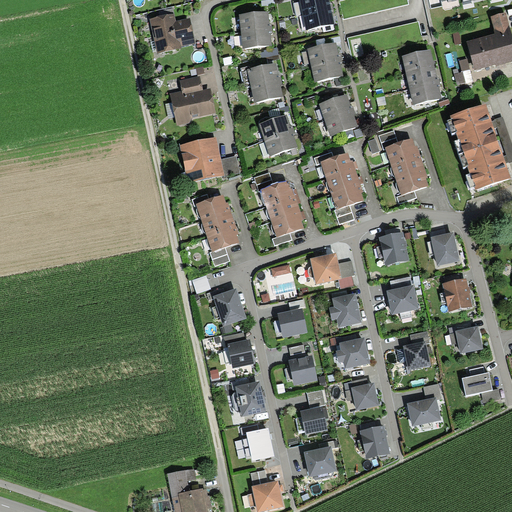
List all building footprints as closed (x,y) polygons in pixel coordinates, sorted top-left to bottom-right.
[(302,0),(305,14),(331,10),(329,0),(302,0)] [(339,0),(338,0),(343,19),(408,3),(407,0),(339,0)] [(331,10),(305,14),(308,31),(334,26),(331,10)] [(195,43),(190,18),(177,21),(175,13),(150,18),(158,54),(182,48),(182,46),(195,43)] [(511,36),(505,13),(491,17),(495,33),(468,41),(476,70),(511,60),(511,36)] [(242,32),(269,30),(268,14),(242,15),(242,32)] [(417,21),(346,39),(352,63),(424,45),(417,21)] [(458,29),(452,30),(455,44),(461,43),(458,29)] [(269,30),(242,32),(243,49),(270,47),(269,30)] [(312,63),(338,59),(335,42),(309,47),(312,63)] [(403,57),(407,73),(433,68),(430,52),(403,57)] [(338,59),(312,63),(315,80),(341,75),(338,59)] [(460,61),(462,71),(454,74),(458,85),(473,81),(467,59),(460,61)] [(252,85),(278,80),(274,63),(248,68),(252,85)] [(252,85),(248,68),(239,70),(243,87),(252,85)] [(410,89),(436,84),(433,68),(407,73),(410,89)] [(179,82),(181,91),(182,93),(203,89),(200,77),(179,82)] [(278,80),(252,85),(255,101),(281,96),(278,80)] [(463,93),(475,90),(473,82),(461,85),(463,93)] [(436,84),(410,89),(413,105),(439,100),(436,84)] [(216,112),(210,87),(203,89),(182,93),(181,91),(170,93),(177,126),(191,123),(190,118),(216,112)] [(326,119),(351,112),(347,96),(321,103),(326,119)] [(464,152),(498,140),(485,105),(451,116),(464,152)] [(351,112),(326,119),(330,135),(356,129),(351,112)] [(265,139),(290,132),(286,116),(260,123),(265,139)] [(395,129),(379,133),(383,146),(388,144),(398,141),(395,129)] [(290,132),(265,139),(269,155),(295,149),(290,132)] [(221,159),(217,136),(183,143),(190,181),(224,175),(221,159)] [(375,154),(383,151),(376,136),(369,139),(375,154)] [(393,160),(417,153),(412,137),(398,141),(388,144),(393,160)] [(498,140),(464,152),(476,190),(511,178),(498,140)] [(316,164),(321,162),(329,160),(327,151),(313,156),(316,164)] [(393,160),(397,176),(422,169),(417,153),(393,160)] [(321,162),(326,178),(352,170),(347,154),(329,160),(321,162)] [(239,172),(236,156),(221,159),(224,175),(239,172)] [(422,169),(397,176),(402,192),(415,189),(426,185),(422,169)] [(331,193),(356,185),(352,170),(326,178),(331,193)] [(270,173),(254,178),(258,190),(261,189),(274,185),(270,173)] [(261,189),(266,205),(298,195),(296,187),(291,189),(285,181),(274,185),(261,189)] [(361,201),(356,185),(331,193),(335,209),(349,205),(361,201)] [(415,189),(402,192),(397,193),(400,201),(417,196),(415,189)] [(194,197),(197,205),(210,201),(207,193),(194,197)] [(271,221),(301,212),(298,204),(301,203),(298,195),(266,205),(271,221)] [(197,205),(202,221),(227,213),(222,197),(210,201),(197,205)] [(349,205),(335,209),(339,221),(353,217),(349,205)] [(301,212),(271,221),(276,237),(289,232),(305,228),(302,220),(306,219),(304,211),(301,212)] [(202,221),(206,236),(232,228),(227,213),(202,221)] [(237,243),(232,228),(206,236),(211,251),(225,247),(237,243)] [(386,236),(401,233),(400,228),(385,230),(386,236)] [(289,232),(276,237),(272,238),(275,245),(292,240),(289,232)] [(459,260),(453,232),(431,237),(433,243),(427,244),(429,256),(435,255),(437,265),(459,260)] [(403,233),(401,233),(386,236),(381,237),(382,245),(377,247),(379,259),(384,258),(385,266),(409,261),(403,233)] [(225,247),(211,251),(215,263),(228,259),(225,247)] [(339,264),(336,253),(311,258),(316,285),(338,279),(341,278),(339,264)] [(339,264),(341,278),(351,276),(354,275),(352,261),(339,264)] [(290,266),(272,269),(273,276),(291,273),(290,266)] [(455,279),(466,277),(464,270),(453,271),(455,279)] [(341,278),(338,279),(340,288),(353,286),(351,276),(341,278)] [(390,281),(392,290),(412,286),(410,277),(390,281)] [(471,306),(466,277),(455,279),(443,281),(449,310),(471,306)] [(419,309),(414,285),(412,286),(392,290),(386,291),(391,315),(400,313),(401,319),(411,317),(410,311),(419,309)] [(243,319),(235,291),(215,297),(223,325),(243,319)] [(362,322),(356,293),(347,295),(332,298),(334,306),(328,307),(331,320),(338,319),(339,327),(362,322)] [(303,300),(289,303),(291,310),(302,308),(305,307),(303,300)] [(307,332),(302,308),(291,310),(279,313),(284,337),(307,332)] [(482,348),(478,325),(455,329),(456,335),(448,336),(450,347),(459,345),(460,352),(482,348)] [(410,335),(412,344),(426,342),(427,344),(430,343),(428,332),(410,335)] [(369,358),(365,337),(356,339),(340,343),(341,350),(337,351),(339,362),(345,361),(346,368),(370,363),(369,358)] [(257,366),(252,340),(228,345),(230,352),(224,353),(226,365),(232,364),(233,370),(257,366)] [(427,344),(426,342),(412,344),(403,346),(403,349),(398,350),(400,362),(407,361),(409,369),(431,364),(427,344)] [(303,345),(289,349),(291,355),(305,352),(303,345)] [(318,381),(312,355),(289,360),(294,386),(318,381)] [(471,376),(485,373),(484,367),(470,370),(471,376)] [(499,389),(493,390),(489,372),(485,373),(471,376),(461,378),(465,396),(481,392),(483,403),(501,399),(499,389)] [(378,405),(374,384),(368,385),(367,380),(345,384),(348,400),(355,399),(357,409),(378,405)] [(427,399),(437,398),(442,397),(439,383),(424,386),(427,399)] [(265,413),(259,384),(236,388),(241,417),(265,413)] [(311,408),(324,406),(322,390),(308,393),(311,408)] [(441,419),(437,398),(427,399),(408,403),(413,425),(441,419)] [(311,408),(301,411),(302,417),(297,418),(299,431),(305,430),(306,433),(327,429),(324,417),(327,417),(324,406),(311,408)] [(360,425),(362,431),(377,427),(376,421),(360,425)] [(390,453),(384,426),(377,427),(362,431),(360,431),(367,459),(390,453)] [(273,456),(268,430),(247,435),(253,460),(273,456)] [(319,444),(320,448),(331,446),(332,449),(338,448),(336,440),(319,444)] [(320,448),(304,452),(309,476),(336,471),(332,449),(331,446),(320,448)] [(194,471),(167,476),(173,511),(207,511),(207,509),(211,509),(209,498),(207,498),(206,491),(203,492),(203,491),(198,492),(194,471)] [(260,511),(282,508),(277,483),(252,488),(256,511),(260,511)]
